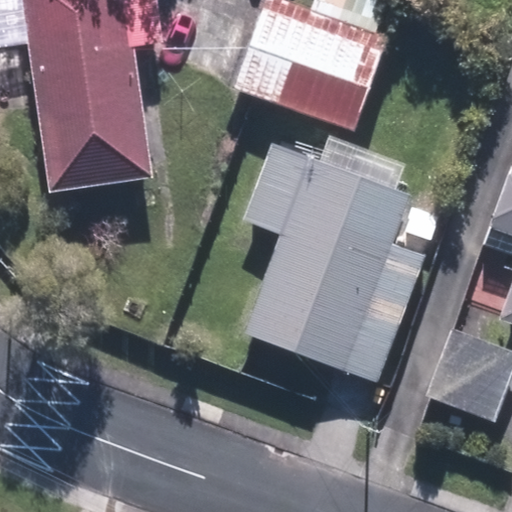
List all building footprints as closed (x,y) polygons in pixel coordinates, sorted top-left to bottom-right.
[(120,0),(20,0),(47,191),(145,177),(120,0)] [(264,1),(232,88),(351,131),(383,44),(264,1)] [(321,164),(274,147),(246,222),(279,235),(241,333),(375,384),(423,255),(425,256),(443,210),(391,190),(399,170),(328,144),(321,164)] [(511,326),(511,169),(489,228),(511,236),(511,297),(503,323),(511,326)] [(511,401),(511,352),(449,329),(425,395),(503,424),(511,401)]
